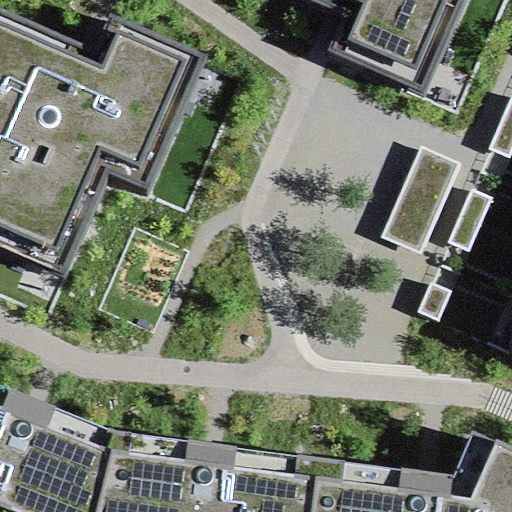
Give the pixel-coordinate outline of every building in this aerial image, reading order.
[(296,0),(327,13),(329,14),(344,21),(328,57),(398,88),(415,50),(440,61),(467,0),(296,0)] [(180,51),(111,21),(95,57),(81,51),(77,49),(0,15),(0,252),(27,264),(38,238),(76,255),(109,179),(148,196),(189,100),(164,89),(180,51)] [(0,511),(101,511),(120,439),(0,392),(0,511)] [(314,511),(321,466),(120,439),(101,511),(314,511)] [(321,466),(314,511),(511,511),(511,456),(472,439),(453,483),(321,466)]
